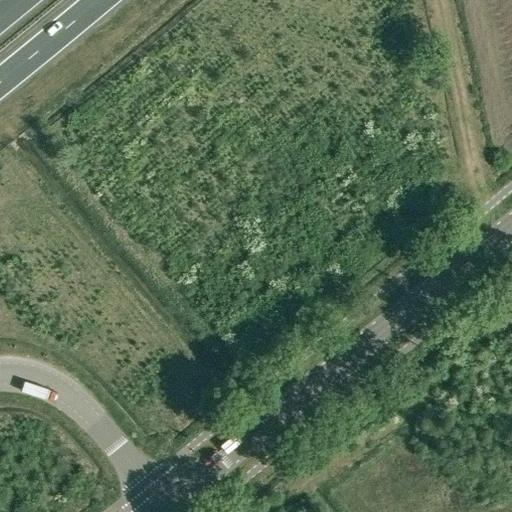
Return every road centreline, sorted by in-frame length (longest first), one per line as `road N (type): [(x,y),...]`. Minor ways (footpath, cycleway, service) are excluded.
road 1 (tertiary): [(167,503),(511,226)]
road 2 (unknown): [(511,334),(281,511)]
road 3 (track): [(491,243),(441,0)]
road 4 (tertiary): [(167,503),(80,405),(26,372),(0,372)]
road 5 (trunk): [(0,84),(102,0)]
